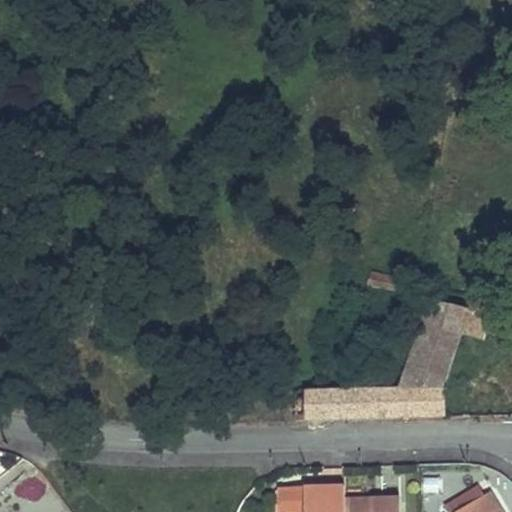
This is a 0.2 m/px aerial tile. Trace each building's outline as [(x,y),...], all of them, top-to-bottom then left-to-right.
[(411,294),(413,284),(409,283),(370,274),(367,285),(411,294)] [(484,340),(495,306),(497,303),(495,302),(472,294),(470,300),(467,312),(460,333),(461,333),(484,340)] [(442,388),(460,333),(467,312),(430,303),(401,391),(339,393),(294,394),(295,422),(442,418),(442,388)] [(346,511),(347,508),(347,507),(347,501),(347,500),(346,488),(329,488),(330,497),(308,498),(307,498),(307,502),(307,511),(346,511)] [(330,497),(329,488),(307,488),(307,498),(308,498),(330,497)] [(504,511),(493,492),(460,511),(504,511)] [(402,511),(402,499),(371,499),(371,506),(371,507),(347,508),(346,511),(402,511)] [(371,506),(371,499),(347,500),(347,501),(347,507),(347,508),(371,507),(371,506)] [(307,511),(307,502),(283,503),(282,511),(307,511)]
